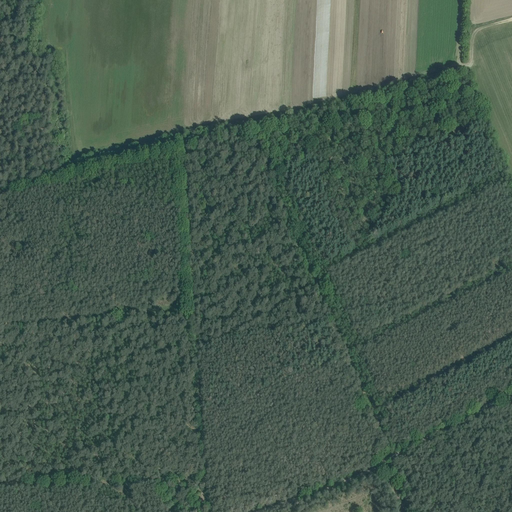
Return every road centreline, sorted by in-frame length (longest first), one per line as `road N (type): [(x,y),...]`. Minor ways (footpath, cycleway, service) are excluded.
road 1 (track): [(386,461),(369,404),(252,137)]
road 2 (track): [(183,150),(205,481)]
road 3 (track): [(259,511),(379,467),(511,394)]
road 4 (track): [(205,481),(0,487)]
